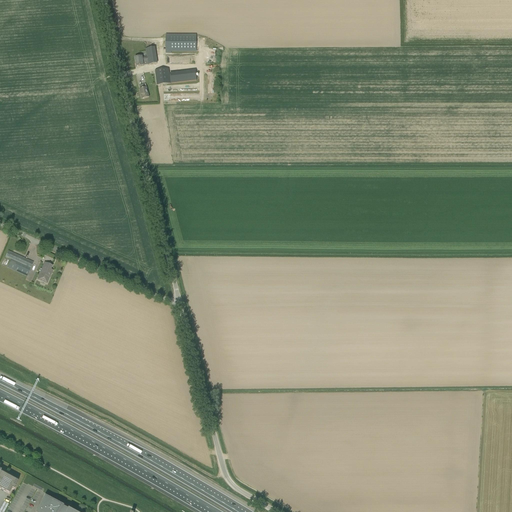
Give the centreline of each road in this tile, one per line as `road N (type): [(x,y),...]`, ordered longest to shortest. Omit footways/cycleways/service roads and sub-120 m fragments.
road 1 (unclassified): [(178,305),(101,0)]
road 2 (motorway): [(238,511),(0,379)]
road 3 (motorway): [(0,393),(215,511)]
road 4 (unclassified): [(278,511),(227,478),(178,305)]
road 5 (unclassified): [(178,305),(0,224)]
